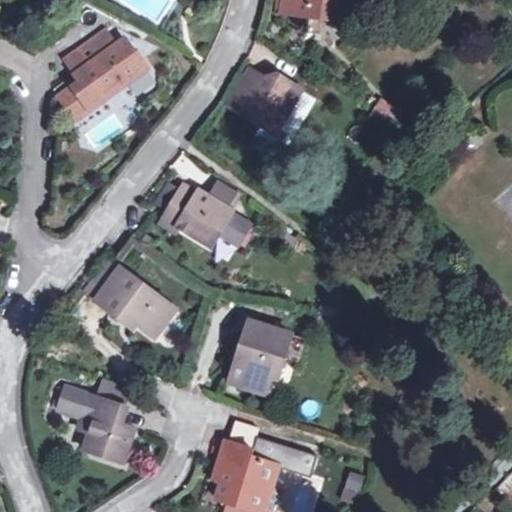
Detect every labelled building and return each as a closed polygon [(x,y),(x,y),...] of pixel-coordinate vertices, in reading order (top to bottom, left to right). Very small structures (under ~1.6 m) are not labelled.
[(283,0),(281,13),(342,22),(345,0),(283,0)] [(345,0),(342,22),(356,25),(361,21),(364,0),(345,0)] [(104,33),(67,60),(82,81),(74,87),(90,110),(107,97),(103,92),(122,79),(125,84),(149,68),(137,51),(132,54),(122,41),(114,47),(104,33)] [(251,72),(231,105),(264,126),(266,123),(279,120),(281,122),(300,91),(278,77),(265,80),(251,72)] [(107,97),(125,84),(122,79),(103,92),(107,97)] [(77,119),(90,110),(74,87),(62,96),(77,119)] [(382,102),(377,109),(386,115),(391,108),(382,102)] [(386,115),(377,109),(373,115),(381,122),(386,115)] [(113,111),(85,131),(96,147),(124,128),(113,111)] [(183,186),(161,223),(175,231),(178,226),(211,246),(232,211),(230,210),(212,199),(200,191),(197,195),(183,186)] [(221,186),(212,199),(230,210),(238,196),(221,186)] [(111,281),(96,301),(119,318),(123,313),(155,336),(175,308),(121,268),(111,281)] [(86,293),(96,301),(111,281),(101,273),(86,293)] [(511,307),(503,297),(483,315),(493,326),(511,309),(511,307)] [(511,346),(511,309),(493,326),(511,347),(511,346)] [(249,321),(229,382),(267,395),(277,362),(281,363),(291,334),(249,321)] [(102,382),(97,398),(122,407),(128,390),(102,382)] [(97,398),(89,395),(65,387),(58,409),(82,418),(78,429),(90,433),(85,450),(122,462),(133,429),(119,424),(125,407),(122,407),(97,398)] [(254,450),(226,442),(218,466),(226,469),(222,481),(217,499),(228,502),(257,511),(266,486),(272,488),(279,466),(252,457),(254,450)] [(214,479),(222,481),(226,469),(218,466),(214,479)] [(344,488),(360,490),(363,473),(347,471),(344,488)] [(511,471),(497,486),(511,501),(511,471)] [(272,488),(266,486),(257,511),(258,511),(273,511),(280,491),(272,488)] [(257,511),(228,502),(224,511),(257,511)]
